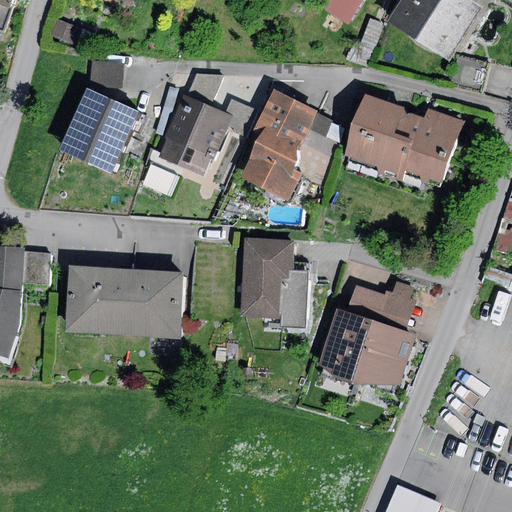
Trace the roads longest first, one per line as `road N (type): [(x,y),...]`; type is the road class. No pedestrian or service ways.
road 1 (residential): [(511,150),(464,297),(374,511)]
road 2 (residential): [(40,0),(0,159)]
